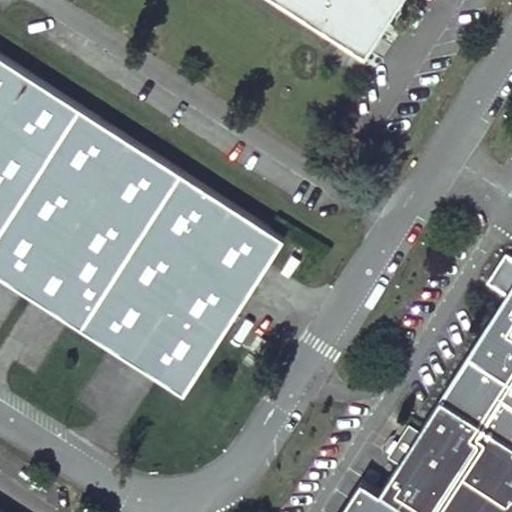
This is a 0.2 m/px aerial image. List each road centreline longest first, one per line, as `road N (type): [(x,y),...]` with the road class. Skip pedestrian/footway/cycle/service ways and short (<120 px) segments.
road 1 (residential): [(0,411),(122,490),(197,494),(240,472),(393,223)]
road 2 (residential): [(19,0),(393,223)]
road 3 (residential): [(393,223),(511,39)]
